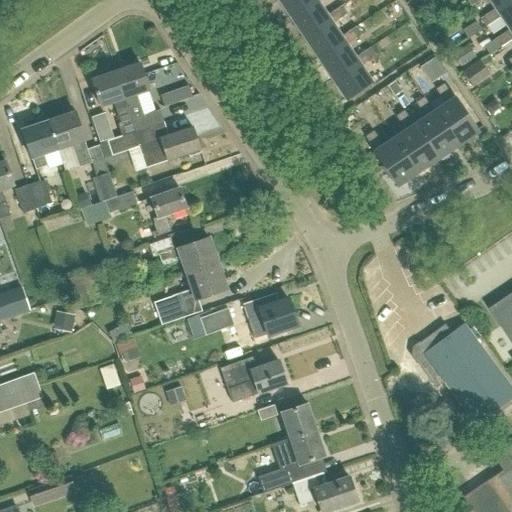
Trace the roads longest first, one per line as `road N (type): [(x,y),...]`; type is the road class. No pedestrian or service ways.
road 1 (residential): [(326,249),(155,0)]
road 2 (residential): [(412,511),(326,249)]
road 3 (residential): [(511,171),(326,249)]
road 4 (residential): [(0,88),(122,0)]
